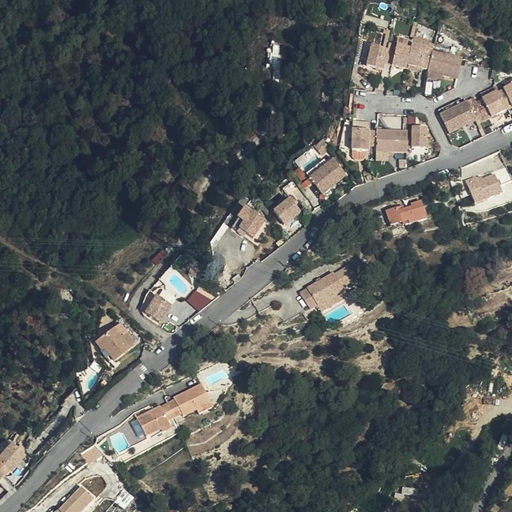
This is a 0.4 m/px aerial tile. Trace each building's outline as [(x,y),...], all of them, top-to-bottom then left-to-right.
[(398,38),(395,46),(409,49),(410,45),(412,46),(413,42),(398,38)] [(383,64),(390,66),(395,46),(387,44),(385,51),(368,47),(364,68),(382,71),(383,64)] [(421,68),(427,70),(430,57),(423,56),(424,49),(412,46),(410,45),(409,49),(405,66),(421,70),(421,68)] [(395,46),(390,66),(405,69),(405,66),(409,49),(395,46)] [(457,79),(461,59),(431,52),(430,57),(427,70),(427,73),(457,79)] [(420,74),(421,70),(405,66),(405,69),(404,70),(420,74)] [(476,103),(511,106),(511,84),(504,89),(505,90),(496,94),(482,101),(476,103)] [(482,101),(496,94),(493,89),(479,95),(482,101)] [(511,108),(511,106),(476,103),(474,103),(469,101),(439,114),(449,134),(475,122),(478,125),(511,108)] [(410,133),(405,133),(405,148),(424,149),(425,129),(410,128),(410,133)] [(404,153),(403,169),(410,156),(427,157),(430,140),(425,129),(424,149),(405,148),(404,153)] [(350,150),(366,152),(366,143),(364,131),(351,130),(350,150)] [(366,143),(366,152),(368,151),(368,146),(374,147),(374,151),(386,151),(404,153),(405,148),(405,133),(374,130),(374,132),(369,131),(364,131),(366,143)] [(318,140),(313,144),(318,151),(324,146),(318,140)] [(386,151),(374,151),(373,159),(385,160),(386,151)] [(334,157),(332,159),(339,167),(341,166),(334,157)] [(308,179),(330,161),(328,159),(323,163),(321,161),(304,175),(308,179)] [(330,161),(308,179),(320,194),(345,175),(339,167),(332,159),(330,161)] [(508,173),(495,179),(497,181),(499,180),(501,186),(511,182),(508,173)] [(475,178),(465,182),(473,200),(483,196),(484,199),(501,192),(499,187),(497,181),(495,179),(494,175),(482,180),(477,182),(476,179),(475,178)] [(286,199),(271,212),(282,226),(298,213),(286,199)] [(388,230),(400,227),(398,221),(421,216),(418,206),(408,208),(408,212),(402,213),(400,210),(384,214),(388,230)] [(260,221),(239,210),(228,232),(235,235),(236,232),(243,236),(251,240),(260,221)] [(200,262),(191,259),(187,272),(196,276),(200,262)] [(346,264),(331,273),(341,288),(355,278),(346,264)] [(331,273),(331,272),(296,291),(307,309),(314,306),(317,311),(345,295),(341,289),(341,288),(331,273)] [(356,280),(355,278),(341,288),(341,289),(356,280)] [(186,300),(200,313),(210,302),(196,289),(186,300)] [(174,297),(164,291),(158,299),(150,294),(147,298),(143,296),(137,311),(156,323),(174,297)] [(95,339),(102,347),(111,359),(134,341),(125,330),(118,335),(111,326),(95,339)] [(97,350),(102,347),(95,339),(91,342),(97,350)] [(170,404),(176,415),(180,413),(182,416),(196,409),(211,401),(203,383),(173,397),(176,401),(170,404)] [(214,406),(211,401),(196,409),(198,414),(214,406)] [(168,419),(176,415),(170,404),(162,407),(168,419)] [(168,419),(162,407),(161,406),(137,418),(147,435),(161,428),(170,423),(168,419)] [(172,428),(170,423),(161,428),(163,432),(172,428)] [(88,464),(102,455),(96,446),(82,455),(88,464)] [(25,459),(11,448),(0,460),(0,468),(9,476),(10,477),(25,459)] [(9,476),(0,468),(0,477),(4,481),(9,476)] [(86,511),(94,501),(81,490),(60,511),(86,511)] [(86,511),(91,511),(97,504),(94,501),(86,511)]
